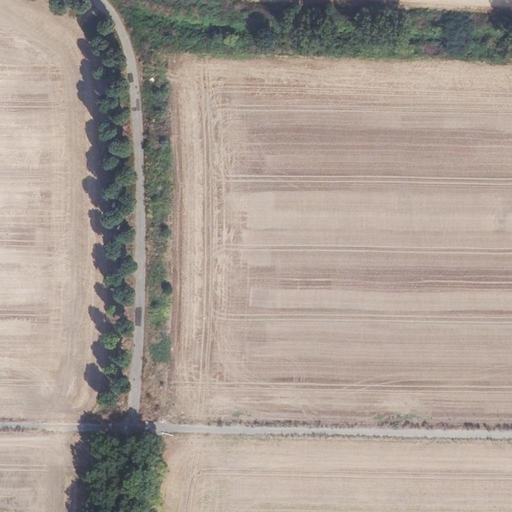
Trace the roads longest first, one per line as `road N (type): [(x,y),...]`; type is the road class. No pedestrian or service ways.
road 1 (unclassified): [(100,0),(120,20),(131,51),(139,202),(132,431),(118,511)]
road 2 (track): [(0,428),(511,437)]
